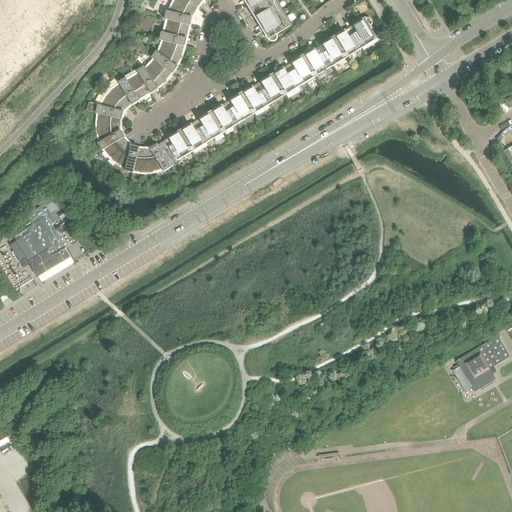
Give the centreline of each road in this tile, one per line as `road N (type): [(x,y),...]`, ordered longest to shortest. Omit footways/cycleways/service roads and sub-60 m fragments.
road 1 (unclassified): [(377,107),(0,335)]
road 2 (residential): [(259,58),(227,4),(208,16),(194,75),(203,91)]
